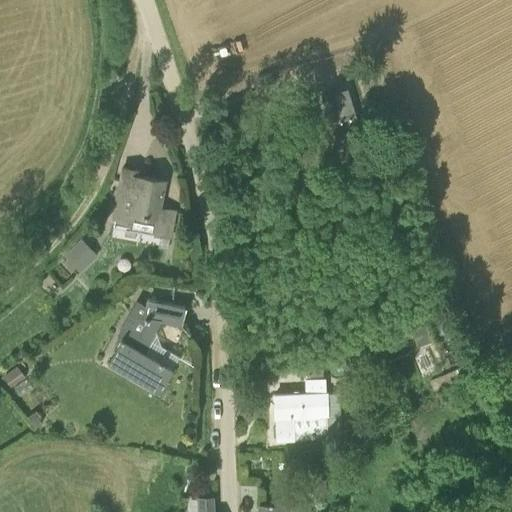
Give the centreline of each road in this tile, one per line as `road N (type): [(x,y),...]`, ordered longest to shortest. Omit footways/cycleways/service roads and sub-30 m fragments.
road 1 (residential): [(229,511),(215,244),(145,0)]
road 2 (track): [(144,0),(120,120),(96,187),(59,238),(0,295)]
road 3 (track): [(0,235),(32,213),(80,156),(103,66),(101,0)]
